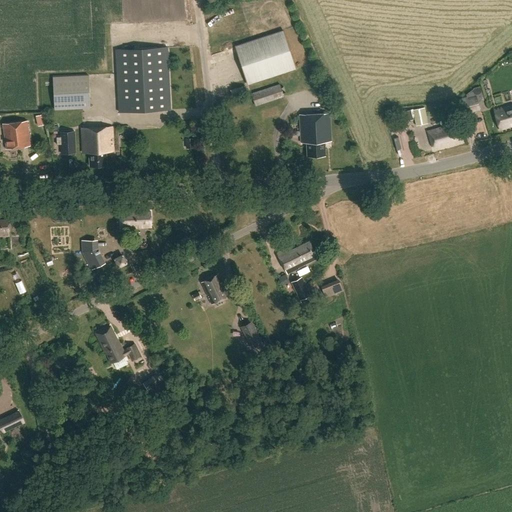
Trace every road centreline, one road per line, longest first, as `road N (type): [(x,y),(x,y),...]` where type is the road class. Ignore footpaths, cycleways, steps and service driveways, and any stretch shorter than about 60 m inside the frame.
road 1 (unclassified): [(0,350),(347,180)]
road 2 (tertiary): [(0,196),(219,186)]
road 3 (unclassified): [(219,186),(196,0)]
road 4 (track): [(68,511),(27,336)]
road 5 (tertiary): [(347,180),(448,165),(511,145)]
road 6 (tertiary): [(219,186),(347,180)]
